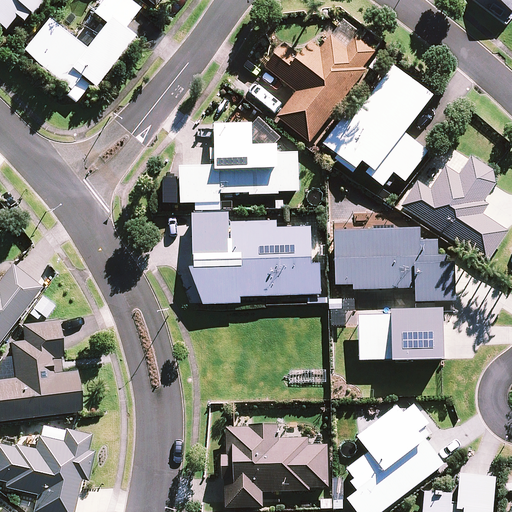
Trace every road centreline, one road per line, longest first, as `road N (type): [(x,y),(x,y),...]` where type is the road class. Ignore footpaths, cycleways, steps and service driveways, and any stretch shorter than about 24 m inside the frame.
road 1 (residential): [(63,191),(129,292),(157,389),(149,511)]
road 2 (residential): [(63,191),(133,131),(235,0)]
road 3 (residential): [(391,0),(511,93)]
